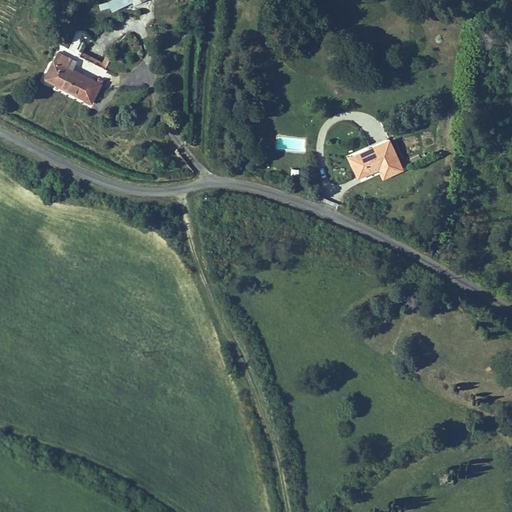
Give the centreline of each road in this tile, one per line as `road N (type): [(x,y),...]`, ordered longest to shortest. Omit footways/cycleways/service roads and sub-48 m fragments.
road 1 (unclassified): [(0,131),(124,188),(220,182),(288,196),(396,244),(511,310)]
road 2 (track): [(283,511),(251,380),(218,314),(178,188)]
